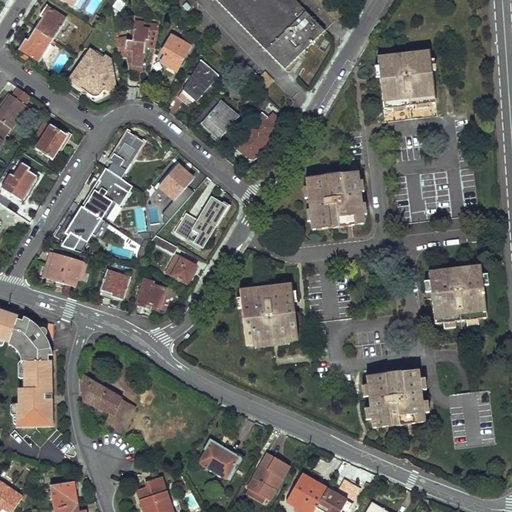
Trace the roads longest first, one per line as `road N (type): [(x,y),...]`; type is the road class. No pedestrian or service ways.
road 1 (residential): [(149,347),(201,384),(411,480),(472,504),(511,509)]
road 2 (residential): [(259,200),(380,0)]
road 3 (residential): [(89,316),(72,384),(78,431),(106,511)]
road 4 (residential): [(102,130),(117,116),(144,113),(259,200)]
road 5 (residential): [(8,290),(102,130)]
road 6 (residential): [(376,169),(373,132),(447,123),(447,157),(411,166)]
road 7 (residential): [(149,347),(187,321),(240,231)]
road 8 (residential): [(240,231),(290,256),(383,244)]
road 9 (tertiary): [(501,0),(511,142)]
road 10 (residential): [(0,60),(102,130)]
road 11 (residential): [(402,241),(410,319),(427,358)]
